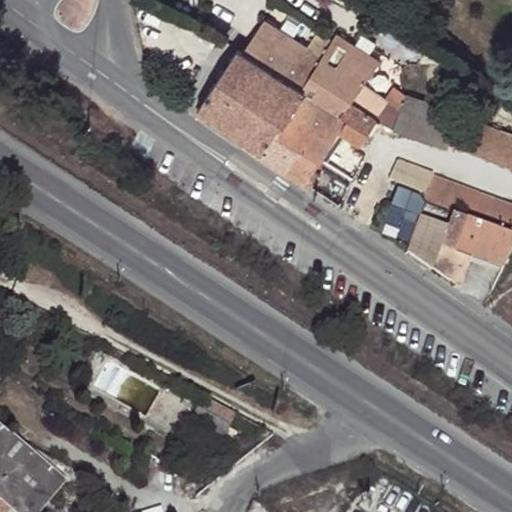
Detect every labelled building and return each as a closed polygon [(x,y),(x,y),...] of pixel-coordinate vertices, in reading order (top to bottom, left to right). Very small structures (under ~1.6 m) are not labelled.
[(302,94),(261,154),(306,184),(340,134),(358,146),(375,121),(374,121),(362,112),(355,107),(370,83),(381,67),(379,62),(338,35),(334,42),(319,33),(308,50),(293,40),(265,22),(243,55),(302,94)] [(243,55),(237,51),(197,112),(261,154),(302,94),(243,55)] [(377,87),(370,83),(355,107),(362,112),(377,87)] [(375,121),(391,131),(398,114),(400,109),(406,96),(394,91),(387,104),(386,105),(374,121),(375,121)] [(444,147),(511,171),(511,135),(406,96),(400,109),(398,114),(391,131),(442,151),(444,147)] [(126,149),(144,162),(152,153),(132,140),(126,149)] [(511,233),(511,207),(395,164),(388,180),(421,194),(419,200),(511,233)] [(502,269),(511,250),(511,240),(449,219),(446,226),(419,216),(405,249),(433,268),(434,266),(439,249),(470,259),(502,269)] [(470,259),(439,249),(434,266),(464,276),(470,259)] [(180,420),(211,440),(216,437),(224,426),(223,422),(191,403),(180,420)] [(0,502),(10,511),(25,511),(55,478),(30,455),(14,472),(0,459),(0,444),(8,437),(0,429),(0,502)] [(0,459),(14,472),(30,455),(8,437),(0,444),(0,459)] [(55,478),(25,511),(39,511),(63,485),(55,478)]
